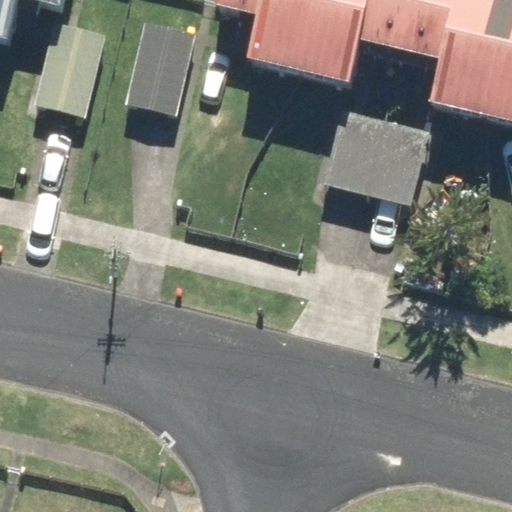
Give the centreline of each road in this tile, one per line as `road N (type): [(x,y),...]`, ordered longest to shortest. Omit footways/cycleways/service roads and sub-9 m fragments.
road 1 (residential): [(0,320),(298,383)]
road 2 (residential): [(298,383),(511,437)]
road 3 (residential): [(266,511),(298,383)]
